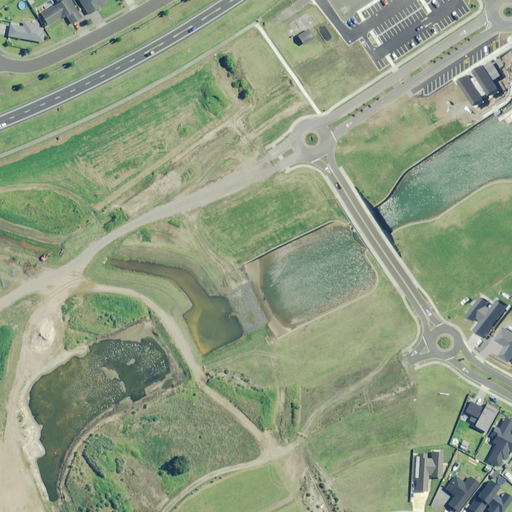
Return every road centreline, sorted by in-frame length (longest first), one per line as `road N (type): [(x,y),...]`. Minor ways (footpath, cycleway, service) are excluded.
road 1 (primary): [(229,0),(119,65),(0,121)]
road 2 (residential): [(500,26),(327,137)]
road 3 (residential): [(318,124),(491,14)]
road 4 (residential): [(0,63),(52,57),(159,0)]
road 5 (residential): [(419,306),(331,171)]
